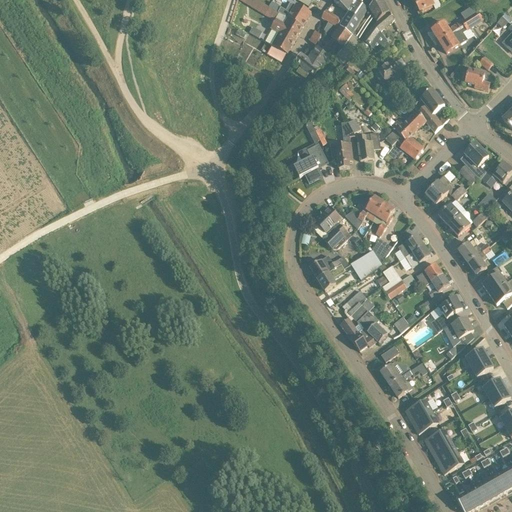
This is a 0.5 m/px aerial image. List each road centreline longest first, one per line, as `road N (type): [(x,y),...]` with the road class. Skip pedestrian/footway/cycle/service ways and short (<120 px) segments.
road 1 (residential): [(447,511),(291,262),(296,221),(333,187),(367,183),(400,199)]
road 2 (unclassified): [(379,511),(342,432),(244,286),(212,170)]
road 3 (track): [(212,170),(138,115),(71,0)]
road 4 (residential): [(511,374),(447,259),(400,199)]
road 5 (residential): [(212,170),(326,0)]
road 6 (residential): [(474,124),(433,81),(391,0)]
road 7 (track): [(238,134),(210,84),(210,54),(230,0)]
